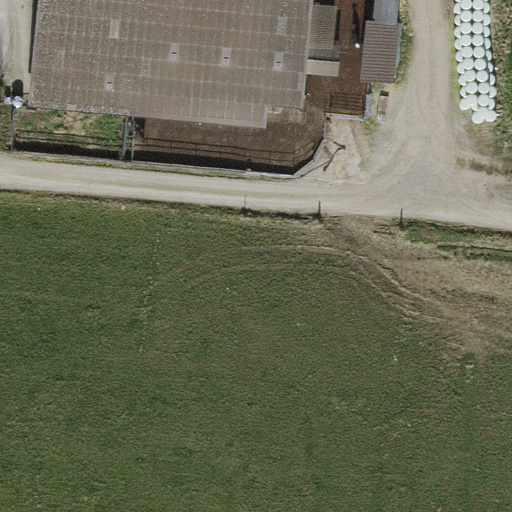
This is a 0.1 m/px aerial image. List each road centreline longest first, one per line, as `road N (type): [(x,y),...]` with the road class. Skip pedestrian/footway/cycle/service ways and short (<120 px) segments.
road 1 (track): [(0,172),(400,207)]
road 2 (track): [(385,0),(400,207)]
